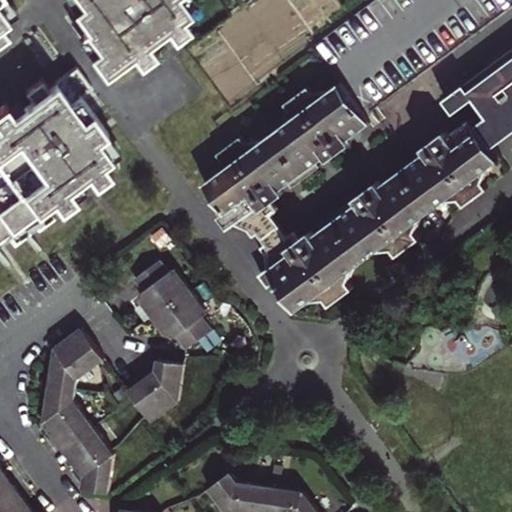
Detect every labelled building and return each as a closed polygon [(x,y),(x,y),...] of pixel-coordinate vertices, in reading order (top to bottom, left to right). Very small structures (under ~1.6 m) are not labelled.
[(0,0),(0,45),(13,36),(6,27),(15,20),(1,2),(2,0),(0,0)] [(185,0),(83,0),(89,8),(82,13),(96,32),(93,34),(106,51),(97,57),(112,78),(139,57),(146,67),(160,56),(153,47),(174,31),(182,40),(196,29),(189,21),(197,15),(185,0)] [(511,0),(383,0),(319,48),(345,84),(369,118),(511,12),(511,0)] [(374,124),(369,118),(345,84),(332,93),(317,95),(313,89),(290,105),(294,111),(290,124),(266,143),(251,145),(246,138),(224,155),(228,161),(222,173),(211,182),(232,211),(224,217),(233,230),(241,224),(255,231),(265,244),(271,254),(273,268),(265,274),(274,286),(282,280),(303,309),(315,300),(329,300),(335,306),(357,289),(353,283),(359,267),(382,251),(402,257),(424,239),(420,233),(425,220),(450,201),(466,201),(469,206),(492,190),(487,183),(494,169),(505,160),(497,148),(511,137),(511,54),(462,92),(450,101),(459,114),(479,100),(493,119),(482,127),(476,118),(453,135),(451,132),(437,142),(428,149),(430,153),(386,185),(383,182),(371,192),(360,200),(362,204),(353,209),(351,206),(324,227),(326,230),(318,235),(315,232),(309,237),(304,240),(299,233),(293,237),(286,228),(276,214),(281,210),(276,203),(284,197),(288,194),(285,190),(293,185),(297,189),(324,168),(321,164),(329,159),(332,162),(343,155),(355,145),(352,140),(374,124)] [(18,117),(12,107),(0,116),(0,122),(3,127),(0,129),(0,244),(11,236),(18,245),(32,235),(25,226),(35,218),(42,227),(57,217),(50,208),(60,201),(66,209),(81,199),(74,190),(94,175),(101,185),(115,174),(108,164),(116,158),(103,140),(112,134),(85,99),(95,91),(80,71),(55,90),(49,81),(34,92),(40,101),(18,117)] [(148,304),(158,318),(170,335),(182,336),(191,348),(217,330),(204,313),(211,308),(203,297),(189,278),(185,273),(178,277),(166,260),(139,279),(149,292),(148,304)] [(81,400),(83,388),(84,378),(110,359),(86,326),(60,348),(57,363),(51,402),(48,423),(87,478),(87,488),(98,489),(114,491),(118,451),(81,400)] [(134,389),(152,415),(153,416),(157,421),(184,402),(190,364),(163,360),(161,370),(134,389)] [(0,511),(39,511),(9,471),(0,458),(0,511)] [(324,511),(309,492),(242,480),(236,473),(214,489),(230,511),(324,511)]
